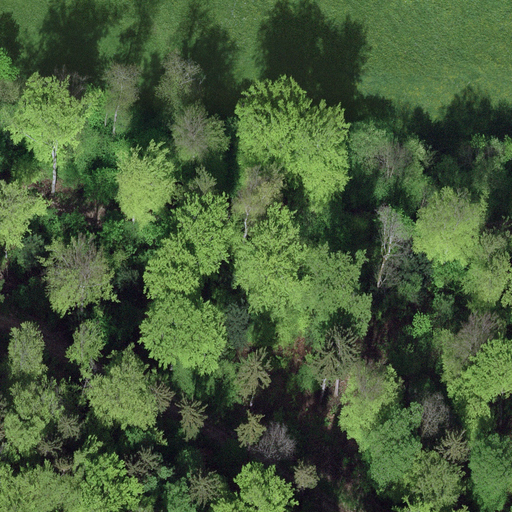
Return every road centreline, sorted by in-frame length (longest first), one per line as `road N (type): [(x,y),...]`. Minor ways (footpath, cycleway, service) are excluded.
road 1 (track): [(0,205),(108,215),(287,207),(511,237)]
road 2 (track): [(0,319),(284,471),(341,511)]
road 3 (track): [(267,511),(0,435)]
